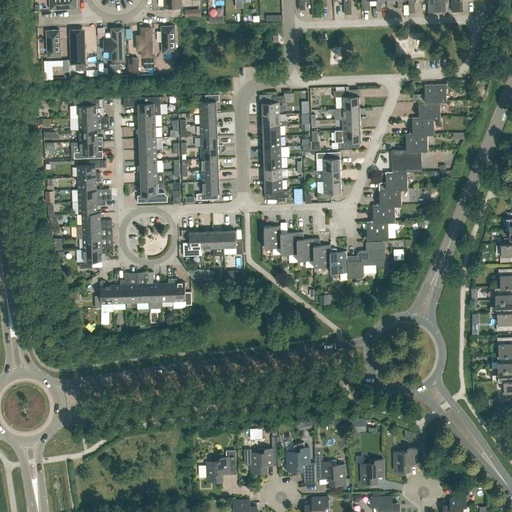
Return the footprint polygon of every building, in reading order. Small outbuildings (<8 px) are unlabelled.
[(76,0),(49,0),(50,9),(77,8),(76,0)] [(311,0),(312,16),(317,16),(316,4),(319,1),(319,0),(311,0)] [(361,0),(362,10),(370,10),(369,0),(361,0)] [(448,0),(440,0),(441,12),(446,12),(446,2),(448,1),(448,0)] [(194,6),(195,14),(204,13),(204,6),(194,6)] [(141,55),(153,54),(152,24),(144,25),(140,25),(140,32),(136,32),(137,49),(141,49),(141,55)] [(113,59),(125,58),(123,25),(111,26),(113,59)] [(175,26),(161,26),(162,53),(176,52),(175,26)] [(85,61),(84,27),(69,27),(70,62),(85,61)] [(60,30),(47,30),(47,57),(61,56),(60,30)] [(52,65),(52,61),(44,61),(44,72),(63,71),(63,65),(52,65)] [(425,84),(425,100),(440,100),(447,100),(446,83),(425,84)] [(349,90),(334,91),(334,97),(342,96),(342,108),(360,108),(359,96),(349,96),(349,90)] [(280,114),(279,102),(285,102),(285,99),(291,99),(291,93),(284,93),(284,95),(272,96),(272,102),(262,102),(262,114),(280,114)] [(199,101),(200,113),(217,112),(216,101),(219,100),(219,94),(193,95),(193,101),(199,101)] [(139,103),(138,103),(138,115),(155,115),(161,114),(161,103),(160,96),(139,97),(139,103)] [(74,99),(74,106),(78,105),(79,118),(102,117),(104,117),(103,98),(74,99)] [(434,117),(440,117),(440,100),(425,100),(418,100),(419,117),(434,116),(434,117)] [(342,108),(328,109),(328,112),(329,112),(331,113),(333,114),(335,117),(335,119),(343,119),(360,118),(360,113),(363,112),(362,108),(360,108),(342,108)] [(200,124),(217,124),(217,112),(200,113),(200,124)] [(287,120),(280,121),(280,114),(262,114),(262,125),(280,124),(287,124),(287,120)] [(138,127),(156,126),(155,115),(138,115),(138,127)] [(412,117),(412,127),(409,127),(410,133),(427,133),(434,133),(434,117),(434,116),(419,117),(412,117)] [(97,129),(97,121),(102,121),(102,122),(109,122),(109,117),(104,117),(102,117),(79,118),(79,130),(97,129)] [(343,130),(361,129),(360,118),(343,119),(343,130)] [(200,124),(200,136),(218,135),(217,124),(200,124)] [(280,135),(280,124),(262,125),(263,136),(280,135)] [(139,138),(156,137),(156,126),(138,127),(139,138)] [(102,141),(102,136),(98,137),(97,129),(79,130),(79,142),(102,141)] [(361,129),(343,130),(335,130),(335,142),(338,142),(338,148),(360,147),(359,141),(361,141),(361,129)] [(406,133),(406,149),(406,150),(421,149),(421,150),(428,149),(427,133),(410,133),(406,133)] [(119,135),(120,143),(128,142),(127,135),(119,135)] [(201,147),(218,146),(218,135),(200,136),(201,147)] [(263,147),(281,146),(280,135),(263,136),(263,147)] [(139,149),(156,149),(156,137),(139,138),(139,149)] [(80,152),(74,152),(74,158),(103,157),(103,150),(98,150),(98,145),(103,145),(102,141),(79,142),(80,152)] [(201,147),(201,159),(219,158),(218,146),(201,147)] [(264,157),(281,157),(281,146),(263,147),(264,157)] [(140,161),(157,160),(156,149),(139,149),(140,161)] [(391,150),(392,171),(392,172),(407,171),(407,172),(422,171),(421,150),(421,149),(406,150),(406,149),(391,150)] [(323,158),(323,170),(341,170),(340,158),(336,158),(335,152),(317,152),(317,159),(323,158)] [(264,168),(281,168),(281,157),(264,157),(264,168)] [(201,159),(202,170),(219,169),(219,158),(201,159)] [(90,164),(77,165),(78,177),(101,176),(100,172),(96,172),(96,167),(107,167),(106,160),(90,160),(90,164)] [(140,172),(157,171),(157,160),(140,161),(140,172)] [(282,178),(281,168),(264,168),(264,179),(282,178)] [(202,170),(202,181),(219,181),(219,169),(202,170)] [(324,181),(341,180),(341,170),(323,170),(317,170),(318,181),(324,181)] [(140,184),(158,183),(157,171),(140,172),(140,184)] [(392,171),(385,172),(386,182),(379,182),(379,188),(401,188),(408,188),(407,172),(407,171),(392,172),(392,171)] [(101,176),(78,177),(78,189),(96,189),(96,181),(101,181),(101,176)] [(289,197),(288,189),(282,190),(282,178),(264,179),(265,198),(278,197),(284,197),(289,197)] [(324,181),(324,193),(318,193),(318,199),(331,199),(331,193),(342,192),(341,180),(324,181)] [(202,193),(197,193),(197,199),(218,199),(218,193),(220,193),(219,181),(202,181),(202,193)] [(164,192),(158,192),(158,183),(140,184),(141,195),(138,195),(138,202),(167,201),(167,195),(164,192)] [(401,204),(401,188),(379,188),(380,198),(377,198),(377,204),(377,205),(394,204),(394,205),(401,204)] [(96,189),(78,189),(78,201),(101,200),(108,200),(108,196),(97,196),(96,189)] [(97,212),(97,205),(102,205),(101,200),(78,201),(79,213),(82,213),(97,212)] [(388,221),(395,221),(394,205),(394,204),(377,205),(377,204),(373,204),(373,215),(370,215),(370,221),(388,221)] [(67,216),(73,216),(73,210),(52,210),(52,219),(67,219),(67,216)] [(100,212),(97,212),(82,213),(82,225),(112,224),(112,220),(101,220),(100,212)] [(364,238),(389,237),(388,221),(370,221),(367,221),(367,231),(364,231),(364,238)] [(76,225),(77,237),(83,237),(101,236),(101,229),(112,228),(112,224),(82,225),(76,225)] [(264,226),(265,248),(281,247),(281,232),(281,225),(264,226)] [(236,253),(243,253),(242,240),(236,240),(236,230),(224,231),(224,248),(236,247),(236,253)] [(202,249),(201,231),(189,232),(189,242),(183,242),(184,256),(191,255),(191,254),(201,253),(201,255),(202,255),(202,249)] [(213,248),(213,231),(201,231),(202,249),(213,248)] [(225,253),(224,248),(224,231),(213,231),(213,248),(213,253),(225,253)] [(298,260),(314,260),(314,242),(314,238),(304,238),(303,231),(297,232),(297,236),(298,253),(297,253),(298,260)] [(281,254),(297,253),(298,253),(297,236),(297,232),(281,232),(281,247),(281,254)] [(113,244),(106,244),(101,244),(101,236),(83,237),(83,249),(106,248),(113,248),(113,244)] [(314,260),(314,267),(330,266),(331,266),(330,248),(330,244),(320,245),(320,238),(314,238),(314,242),(314,260)] [(511,243),(510,243),(501,243),(501,255),(500,255),(500,262),(511,261),(511,243)] [(102,261),(102,253),(106,253),(106,248),(83,249),(84,261),(80,261),(80,267),(92,267),(92,261),(102,261)] [(330,266),(330,273),(340,273),(340,280),(347,279),(347,278),(347,272),(346,255),(347,255),(347,251),(337,251),(336,248),(330,248),(331,266),(330,266)] [(357,257),(347,258),(347,255),(346,255),(347,272),(347,278),(360,277),(361,277),(362,277),(363,276),(363,275),(364,275),(364,274),(364,273),(364,272),(364,265),(376,264),(376,267),(386,267),(385,249),(361,250),(359,251),(358,252),(357,253),(357,254),(357,255),(357,257)] [(500,287),(511,286),(511,268),(499,269),(499,275),(500,275),(500,286),(500,287)] [(154,279),(154,271),(148,272),(149,302),(149,308),(162,308),(162,301),(161,301),(161,283),(153,283),(153,279),(154,279)] [(129,272),(124,272),(124,279),(125,303),(137,302),(137,284),(129,284),(129,272)] [(144,283),(137,284),(137,302),(149,302),(148,272),(144,272),(144,283)] [(168,278),(168,283),(161,283),(161,301),(162,301),(173,301),(172,278),(168,278)] [(177,282),(177,278),(172,278),(173,301),(185,300),(186,304),(192,304),(191,292),(185,292),(185,282),(177,282)] [(124,279),(120,280),(120,284),(113,284),(113,303),(125,303),(124,279)] [(101,295),(95,295),(95,308),(101,307),(101,303),(113,303),(113,284),(105,285),(105,280),(100,280),(101,295)] [(511,286),(500,287),(500,286),(495,287),(496,299),(511,298),(511,286)] [(326,299),(326,290),(317,291),(317,299),(326,299)] [(497,312),(511,311),(511,298),(496,299),(496,312),(497,312)] [(511,311),(497,312),(498,324),(497,324),(497,330),(511,329),(511,311)] [(499,355),(511,354),(511,336),(497,337),(497,344),(498,344),(499,355)] [(511,354),(499,355),(498,355),(498,368),(511,367),(511,354)] [(504,380),(511,379),(511,367),(498,368),(498,381),(504,381),(504,380)] [(511,379),(504,380),(504,381),(504,392),(503,392),(503,398),(511,398),(511,379)] [(349,413),(337,414),(337,426),(349,425),(349,413)] [(351,432),(366,431),(366,419),(351,419),(351,432)] [(288,470),(285,470),(285,471),(305,470),(306,473),(316,470),(315,462),(310,462),(309,447),(305,447),(303,442),(293,445),(295,451),(285,451),(285,452),(287,452),(288,470)] [(394,452),(395,470),(392,470),(392,471),(410,470),(410,463),(417,463),(416,447),(408,447),(409,451),(392,451),(392,452),(394,452)] [(267,464),(274,464),(273,448),(272,448),(259,448),(259,452),(252,452),(252,449),(244,449),(245,465),(252,465),(252,471),(249,471),(249,472),(267,471),(267,464)] [(204,462),(207,462),(208,480),(205,480),(205,481),(223,480),(222,473),(229,473),(229,461),(236,461),(236,450),(226,450),(227,457),(221,457),(221,460),(204,461),(204,462)] [(359,464),(361,464),(362,482),(359,482),(359,483),(377,482),(377,475),(384,475),(383,459),(370,459),(370,463),(359,463),(359,464)] [(203,473),(203,460),(195,461),(195,474),(203,473)] [(330,464),(330,461),(322,461),(323,477),(330,477),(330,484),(348,483),(345,483),(345,464),(347,464),(330,464)] [(325,511),(325,504),(328,504),(328,496),(312,497),(312,504),(305,504),(305,511),(325,511)] [(380,504),(379,511),(399,511),(399,503),(392,503),(392,496),(381,496),(371,497),(371,505),(380,504)] [(466,497),(450,498),(450,505),(443,505),(443,511),(463,511),(463,505),(467,505),(466,497)] [(257,511),(257,506),(250,506),(250,499),(234,500),(234,508),(238,508),(237,511),(257,511)]
